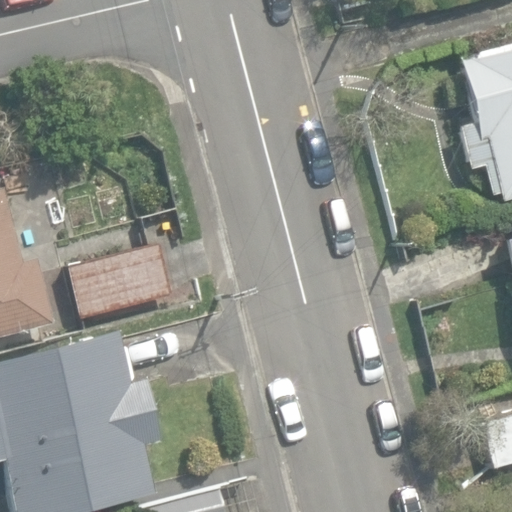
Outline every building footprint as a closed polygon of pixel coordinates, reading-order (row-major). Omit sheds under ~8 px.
[(495,192),(497,199),(511,195),(511,41),(511,40),(470,50),(469,55),(451,59),(467,123),(454,126),(464,168),(478,165),(486,194),(495,192)] [(0,336),(46,324),(29,260),(15,264),(0,203),(0,336)] [(511,217),(509,218),(511,229),(511,233),(499,236),(508,276),(506,276),(511,301),(511,217)] [(64,263),(76,315),(168,294),(156,242),(64,263)] [(0,503),(2,511),(79,511),(146,496),(135,447),(148,444),(132,376),(116,380),(105,331),(0,355),(0,503)] [(511,414),(480,423),(491,466),(511,460),(511,414)] [(256,511),(252,511),(219,511),(213,485),(134,504),(135,511),(256,511)]
